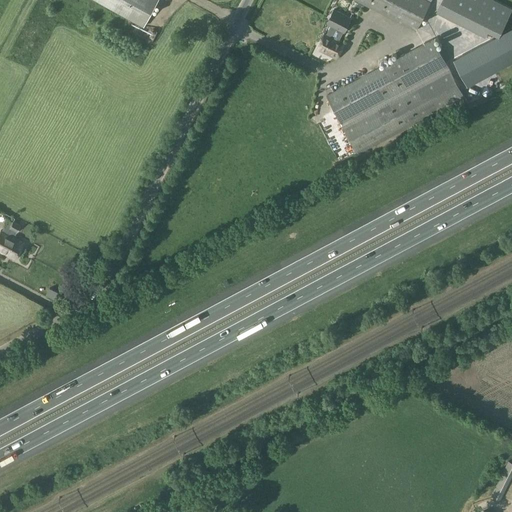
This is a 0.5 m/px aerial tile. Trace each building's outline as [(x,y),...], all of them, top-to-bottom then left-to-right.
[(98,0),(145,25),(158,0),(98,0)] [(355,0),(416,30),(430,0),(355,0)] [(511,9),(494,0),(442,0),(438,10),(492,37),(500,32),(511,9)] [(331,26),(327,34),(325,33),(317,49),(336,59),(344,43),(338,40),(343,32),(344,32),(351,18),(334,9),(326,24),(331,26)] [(492,37),(452,58),(467,87),(511,62),(511,25),(500,32),(492,37)] [(412,44),(412,34),(390,34),(390,44),(412,44)] [(433,39),(327,95),(357,153),(464,97),(433,39)] [(321,64),(323,55),(316,53),(314,62),(321,64)] [(0,252),(13,259),(22,242),(13,237),(16,231),(4,225),(1,230),(0,232),(0,252)] [(50,287),(46,295),(60,302),(63,295),(50,287)] [(500,501),(511,476),(511,462),(508,461),(491,496),(500,501)]
